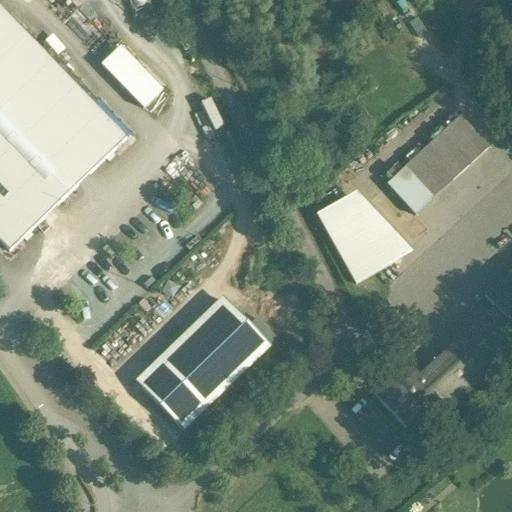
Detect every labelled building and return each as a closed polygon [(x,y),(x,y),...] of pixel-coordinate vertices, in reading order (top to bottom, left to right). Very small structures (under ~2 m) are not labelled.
[(146,0),(126,0),(126,1),(134,17),(150,8),(146,0)] [(125,141),(0,10),(0,243),(9,253),(125,141)] [(461,119),(405,170),(433,200),(489,150),(461,119)] [(433,200),(405,170),(386,187),(415,217),(433,200)] [(308,213),(347,286),(396,260),(357,187),(308,213)] [(511,272),(484,299),(493,309),(511,329),(511,272)] [(268,349),(220,300),(136,382),(184,431),(268,349)] [(511,329),(493,309),(419,377),(451,412),(511,356),(511,329)] [(414,382),(404,371),(376,398),(417,443),(451,412),(419,377),(414,382)]
